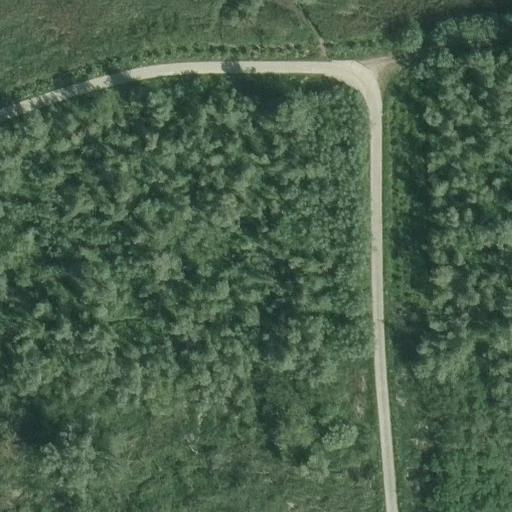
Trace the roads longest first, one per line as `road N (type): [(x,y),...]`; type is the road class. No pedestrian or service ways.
road 1 (unclassified): [(388,511),(370,101),(351,72),(176,67),(0,114)]
road 2 (track): [(511,40),(351,72)]
